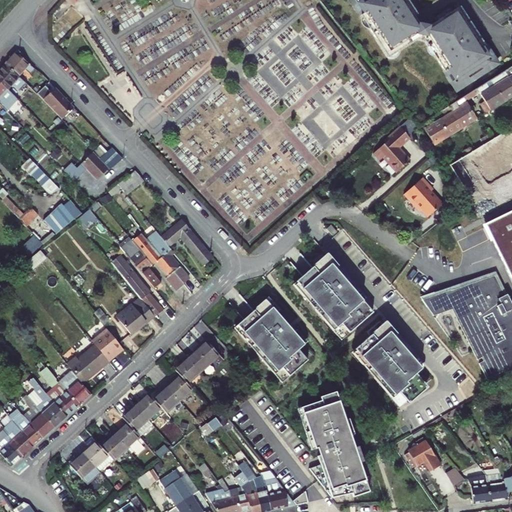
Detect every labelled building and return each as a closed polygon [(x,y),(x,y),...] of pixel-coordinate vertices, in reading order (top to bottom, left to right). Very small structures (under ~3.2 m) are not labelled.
[(358,1),(357,0),(346,0),(359,18),(361,16),(364,14),(356,2),(358,1)] [(357,0),(358,1),(356,2),(364,14),(361,16),(363,19),(368,28),(377,42),(380,40),(391,57),(397,53),(405,48),(403,45),(417,36),(427,38),(432,46),(429,48),(445,73),(448,71),(457,83),(459,82),(463,88),(492,69),(488,63),(490,61),(482,49),(485,47),(469,21),(466,24),(457,10),(453,12),(450,9),(435,19),(437,22),(429,28),(419,25),(414,18),(417,16),(407,0),(357,0)] [(457,10),(466,24),(469,21),(460,7),(457,10)] [(362,27),(368,28),(363,19),(360,21),(360,24),(362,27)] [(424,41),(429,48),(432,46),(427,38),(417,36),(403,45),(405,48),(417,40),(424,41)] [(397,57),(397,53),(391,57),(380,40),(377,42),(388,59),(391,60),(395,59),(397,57)] [(488,63),(492,69),(499,64),(487,45),(485,47),(482,49),(490,61),(488,63)] [(5,63),(19,76),(22,72),(28,77),(34,72),(14,53),(5,63)] [(30,86),(19,76),(5,63),(0,68),(0,82),(7,89),(17,99),(30,86)] [(455,93),(463,88),(459,82),(457,83),(448,71),(445,73),(443,74),(455,93)] [(511,97),(511,83),(508,77),(480,94),(485,102),(480,105),(486,114),(511,97)] [(24,107),(17,99),(7,89),(0,82),(0,105),(5,111),(13,118),(24,107)] [(63,119),(75,106),(66,97),(64,99),(58,93),(55,96),(51,92),(45,86),(38,94),(63,119)] [(64,99),(66,97),(56,87),(51,92),(55,96),(58,93),(64,99)] [(464,128),(478,119),(464,98),(451,107),(464,128)] [(451,107),(443,111),(447,117),(425,131),(434,146),(464,128),(451,107)] [(511,127),(450,165),(480,216),(511,199),(511,127)] [(409,139),(400,128),(384,142),(384,143),(372,154),(379,161),(382,158),(397,176),(411,164),(398,149),(409,139)] [(113,148),(103,157),(114,168),(115,168),(124,160),(113,148)] [(97,151),(83,165),(100,183),(114,168),(103,157),(97,151)] [(23,164),(52,195),(60,187),(31,156),(23,164)] [(128,196),(140,185),(137,182),(140,178),(135,172),(134,171),(118,184),(128,196)] [(441,206),(431,193),(432,191),(423,179),(403,196),(418,213),(421,211),(427,219),(441,206)] [(74,219),(75,220),(82,213),(72,202),(65,209),(74,219)] [(74,219),(65,209),(60,204),(43,221),(57,235),(74,219)] [(26,226),(38,216),(32,209),(21,220),(26,226)] [(85,226),(96,217),(89,209),(78,217),(85,226)] [(511,210),(486,223),(511,282),(511,210)] [(85,226),(78,217),(75,221),(82,229),(85,226)] [(181,220),(161,236),(170,246),(180,238),(203,266),(213,258),(181,220)] [(157,231),(147,239),(149,241),(154,248),(178,279),(183,284),(189,279),(179,268),(181,267),(171,255),(175,252),(170,246),(161,236),(157,231)] [(368,232),(359,244),(370,252),(379,240),(368,232)] [(29,255),(41,242),(35,236),(23,249),(29,255)] [(147,242),(149,241),(147,239),(144,236),(135,243),(139,247),(147,242)] [(120,246),(128,256),(157,290),(163,285),(149,268),(153,265),(150,262),(139,247),(135,243),(131,237),(120,246)] [(152,249),(147,242),(139,247),(150,262),(153,260),(171,285),(178,279),(154,248),(152,249)] [(34,267),(47,256),(42,249),(28,260),(34,267)] [(302,272),(312,263),(300,250),(290,259),(302,272)] [(394,275),(406,259),(393,250),(381,266),(394,275)] [(110,263),(116,269),(134,291),(139,297),(155,316),(163,310),(149,293),(151,292),(120,255),(110,263)] [(372,315),(323,259),(308,272),(294,284),(327,321),(335,330),(340,326),(349,335),(372,315)] [(420,298),(422,300),(483,279),(484,282),(494,278),(502,297),(507,295),(508,294),(499,270),(420,298)] [(511,305),(507,295),(502,297),(494,278),(484,282),(483,279),(422,300),(433,317),(457,309),(462,319),(456,322),(477,362),(481,359),(483,362),(478,365),(487,381),(511,367),(511,305)] [(139,329),(155,316),(139,297),(116,316),(130,333),(137,327),(139,329)] [(266,300),(237,325),(285,381),(289,377),(296,385),(315,369),(305,358),(311,353),(266,300)] [(406,403),(425,386),(415,376),(421,370),(383,326),(354,352),(386,388),(394,398),(398,394),(406,403)] [(107,329),(91,342),(95,346),(108,362),(124,349),(107,329)] [(189,357),(201,371),(220,354),(207,341),(189,357)] [(82,384),(108,362),(95,346),(78,360),(76,358),(67,365),(71,371),(72,372),(82,384)] [(188,383),(201,371),(189,357),(175,369),(180,375),(188,383)] [(56,380),(45,367),(37,375),(47,387),(56,380)] [(71,371),(58,383),(79,406),(91,395),(82,384),(72,372),(71,371)] [(180,375),(167,387),(179,401),(193,389),(188,383),(180,375)] [(58,383),(46,394),(66,417),(79,406),(58,383)] [(46,394),(39,386),(34,391),(41,401),(36,406),(55,428),(66,417),(46,394)] [(167,387),(154,398),(162,407),(167,412),(179,401),(167,387)] [(148,419),(162,407),(154,398),(149,393),(136,405),(148,419)] [(36,406),(27,395),(20,401),(28,411),(22,416),(43,439),(55,428),(36,406)] [(337,396),(301,408),(315,449),(317,449),(322,464),(308,469),(331,499),(368,491),(337,396)] [(136,405),(122,417),(127,423),(140,436),(153,425),(148,419),(136,405)] [(22,416),(17,410),(9,417),(12,422),(35,447),(43,439),(22,416)] [(212,432),(221,425),(215,418),(206,424),(212,432)] [(12,422),(5,429),(3,430),(8,438),(6,441),(22,458),(35,447),(12,422)] [(134,441),(140,436),(127,423),(115,434),(127,448),(134,441)] [(206,437),(212,432),(206,424),(206,423),(200,429),(206,437)] [(8,438),(3,430),(0,432),(0,453),(13,467),(22,458),(6,441),(8,438)] [(114,460),(127,448),(115,434),(101,446),(114,460)] [(100,472),(114,460),(101,446),(96,441),(83,453),(95,467),(100,472)] [(440,466),(425,441),(407,451),(408,453),(404,456),(411,468),(416,465),(416,466),(423,462),(429,472),(440,466)] [(83,478),(95,467),(83,453),(71,464),(83,478)] [(247,460),(239,467),(250,481),(253,481),(260,511),(270,509),(263,473),(260,474),(247,460)] [(206,479),(213,474),(205,464),(198,468),(206,479)] [(456,484),(464,477),(454,466),(446,473),(456,484)] [(95,467),(83,478),(88,483),(100,472),(95,467)] [(150,467),(136,479),(143,490),(157,477),(150,467)] [(467,479),(466,481),(470,485),(472,503),(489,501),(486,475),(483,472),(479,467),(474,470),(475,476),(467,479)] [(497,469),(483,472),(486,475),(489,501),(506,499),(507,498),(506,493),(503,479),(497,469)] [(159,480),(176,506),(191,497),(180,480),(178,481),(172,470),(159,480)] [(288,506),(285,492),(269,470),(263,473),(270,509),(288,506)] [(235,481),(230,474),(223,479),(229,486),(235,481)] [(511,491),(511,477),(503,479),(506,493),(511,491)] [(250,481),(241,488),(246,494),(250,511),(257,511),(260,511),(253,481),(250,481)] [(226,487),(223,489),(205,493),(215,511),(238,511),(230,497),(229,490),(226,487)] [(234,496),(230,497),(238,511),(246,511),(250,511),(246,494),(241,488),(240,487),(233,489),(234,496)] [(201,511),(191,497),(176,506),(180,511),(201,511)] [(118,511),(119,511),(146,511),(137,498),(118,511)]
